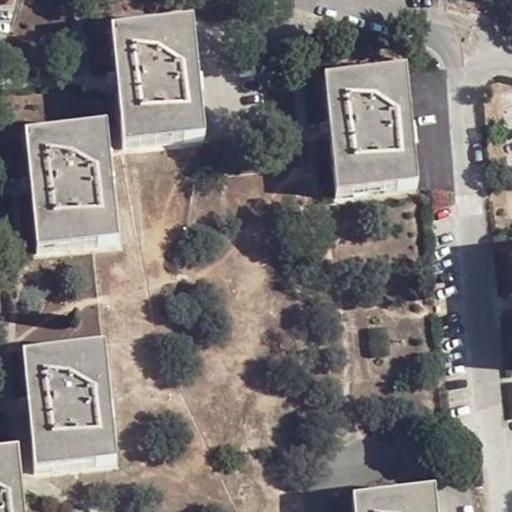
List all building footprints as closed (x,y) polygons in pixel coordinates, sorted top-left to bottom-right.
[(187,27),(99,35),(113,158),(200,149),(187,27)] [(405,73),(323,82),(336,200),(418,191),(405,73)] [(98,131),(10,139),(25,261),(111,253),(98,131)] [(125,349),(38,357),(52,471),(137,461),(125,349)] [(44,511),(37,447),(0,450),(0,511),(44,511)] [(458,511),(456,494),(369,503),(370,511),(458,511)]
